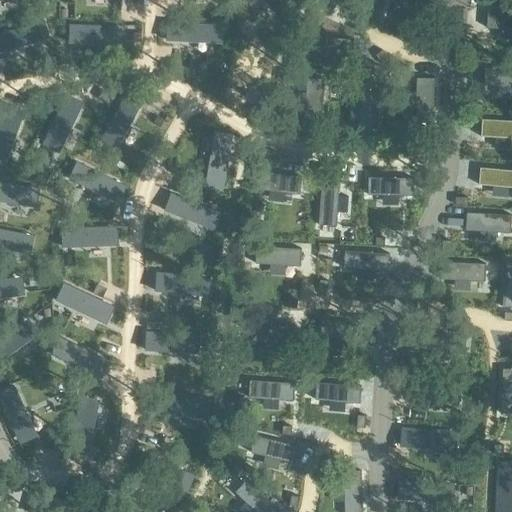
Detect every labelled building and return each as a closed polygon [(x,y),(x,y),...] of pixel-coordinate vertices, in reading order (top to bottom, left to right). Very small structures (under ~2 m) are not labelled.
[(410,0),(432,9),(436,0),(410,0)] [(511,10),(489,9),(489,27),(511,28),(511,10)] [(226,22),(170,17),(168,37),(225,42),(226,22)] [(50,20),(0,29),(0,49),(53,39),(50,20)] [(128,25),(71,20),(70,40),(126,45),(128,25)] [(353,59),(354,42),(309,37),(307,54),(353,59)] [(511,66),(487,65),(486,83),(511,84),(511,66)] [(438,75),(421,74),(419,118),(436,119),(438,75)] [(327,77),(309,76),(307,120),(325,121),(327,77)] [(130,87),(102,136),(120,146),(147,96),(130,87)] [(63,89),(43,143),(62,149),(81,96),(63,89)] [(362,92),(360,136),(377,137),(379,92),(362,92)] [(9,102),(0,126),(0,159),(8,163),(27,109),(9,102)] [(511,117),(485,116),(484,134),(511,135),(511,117)] [(218,127),(205,183),(225,187),(237,132),(218,127)] [(133,182),(81,158),(73,176),(124,199),(133,182)] [(511,166),(484,165),(484,183),(511,184),(511,166)] [(260,173),(259,190),(303,192),(304,175),(260,173)] [(372,173),(371,191),(415,193),(416,175),(372,173)] [(41,186),(0,177),(0,197),(37,205),(41,186)] [(343,179),(325,178),(323,222),(341,223),(343,179)] [(224,211),(172,187),(164,205),(216,228),(224,211)] [(511,211),(469,210),(469,228),(511,229),(511,211)] [(120,221),(63,224),(65,244),(121,240),(120,221)] [(34,233),(0,226),(0,246),(30,252),(34,233)] [(261,243),(261,261),(304,263),(305,245),(261,243)] [(348,247),(347,265),(391,267),(392,249),(348,247)] [(443,259),(442,277),(486,279),(487,261),(443,259)] [(213,274),(156,269),(154,289),(211,294),(213,274)] [(25,273),(0,276),(0,296),(27,293),(25,273)] [(117,304),(65,280),(57,298),(108,321),(117,304)] [(31,315),(0,335),(0,359),(41,331),(31,315)] [(257,318),(256,336),(300,338),(301,320),(257,318)] [(326,318),(326,336),(369,338),(370,320),(326,318)] [(203,334),(147,330),(145,349),(202,354),(203,334)] [(469,335),(412,331),(411,350),(467,355),(469,335)] [(113,358),(61,335),(53,353),(105,376),(113,358)] [(511,361),(505,361),(503,418),(511,418),(511,361)] [(255,376),(254,393),(298,396),(299,378),(255,376)] [(464,382),(407,377),(406,397),(462,401),(464,382)] [(320,381),(319,399),(363,401),(364,383),(320,381)] [(40,434),(16,383),(0,390),(0,395),(22,442),(40,434)] [(81,392),(70,448),(89,452),(100,396),(81,392)] [(212,397),(155,392),(154,412),(210,416),(212,397)] [(460,430),(403,425),(402,445),(458,450),(460,430)] [(259,431),(254,448),(296,460),(301,443),(259,431)] [(196,474),(143,452),(136,471),(189,492),(196,474)] [(511,511),(511,460),(499,460),(497,511),(511,511)] [(363,468),(345,468),(347,511),(365,511),(363,468)] [(252,477),(239,490),(262,511),(279,511),(284,507),(252,477)] [(458,481),(401,477),(400,496),(456,501),(458,481)] [(90,511),(91,499),(34,494),(33,511),(90,511)]
